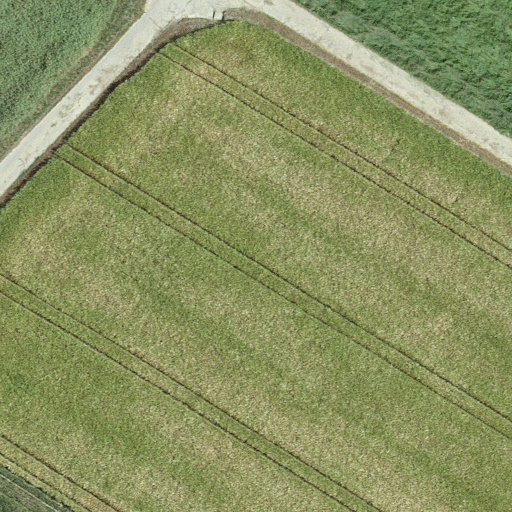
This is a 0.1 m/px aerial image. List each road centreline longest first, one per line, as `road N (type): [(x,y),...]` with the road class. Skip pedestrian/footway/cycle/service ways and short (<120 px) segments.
road 1 (track): [(511,153),(266,0)]
road 2 (track): [(0,173),(163,0)]
